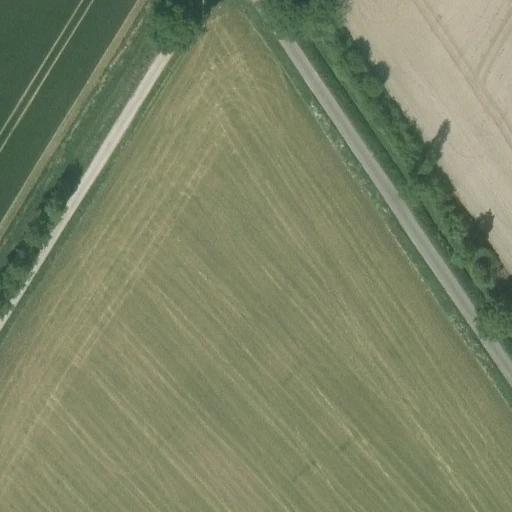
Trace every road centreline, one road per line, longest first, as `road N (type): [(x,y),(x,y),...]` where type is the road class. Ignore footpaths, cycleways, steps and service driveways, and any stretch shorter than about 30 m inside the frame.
road 1 (unclassified): [(511,376),(261,0)]
road 2 (unclassified): [(196,0),(0,310)]
